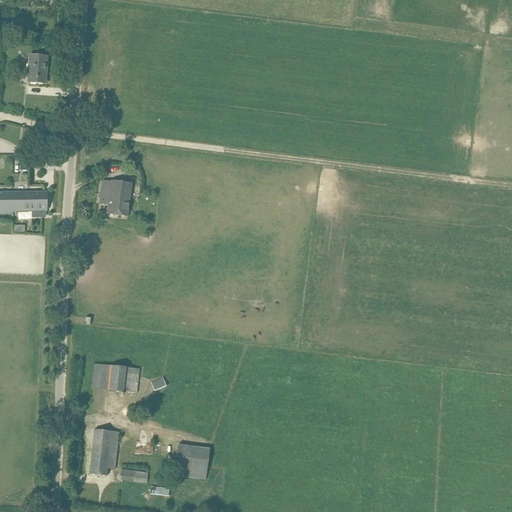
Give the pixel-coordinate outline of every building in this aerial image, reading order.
[(46,57),(31,56),(29,83),(45,84),(46,70),(44,70),(45,65),(46,57)] [(111,182),(102,181),(99,205),(108,206),(107,215),(129,218),(132,184),(111,181),(111,182)] [(47,201),(47,193),(0,193),(0,214),(12,214),(12,211),(31,211),(31,218),(45,218),(45,211),(47,211),(47,203),(46,203),(46,201),(47,201)] [(137,386),(139,369),(95,364),(95,365),(96,365),(102,365),(101,374),(94,373),(92,389),(125,394),(125,393),(136,394),(137,386)] [(166,386),(162,378),(151,383),(154,391),(166,386)] [(119,433),(95,430),(90,475),(107,477),(108,467),(115,468),(119,433)] [(206,480),(209,450),(177,446),(174,476),(206,480)] [(156,455),(129,451),(128,463),(149,466),(148,474),(153,474),(156,455)] [(146,483),(147,473),(122,470),(120,480),(146,483)] [(150,495),(169,497),(169,489),(151,487),(150,495)]
